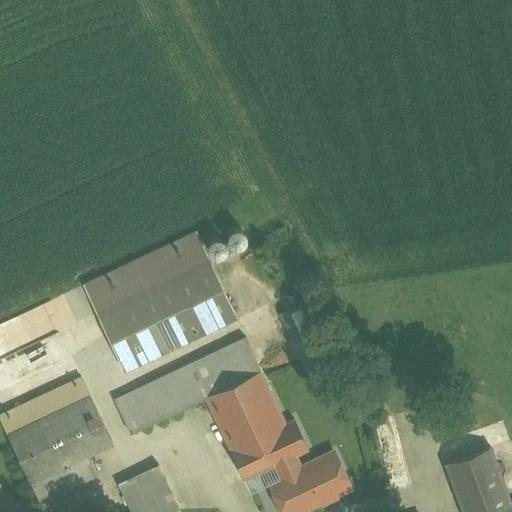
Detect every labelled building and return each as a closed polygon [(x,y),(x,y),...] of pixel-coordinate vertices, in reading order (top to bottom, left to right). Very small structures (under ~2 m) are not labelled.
[(196,234),(86,286),(125,368),(235,316),(209,261),(196,234)] [(66,297),(0,321),(0,354),(61,332),(58,325),(74,319),(66,297)] [(282,312),(305,372),(329,362),(307,303),(282,312)] [(286,422),(246,337),(115,399),(131,434),(206,399),(245,480),(275,465),(260,434),(286,422)] [(82,377),(0,414),(0,417),(40,502),(98,475),(88,454),(113,443),(82,377)] [(286,422),(260,434),(275,465),(277,465),(283,477),(269,483),(282,511),(297,511),(321,500),(322,502),(336,496),(335,494),(351,486),(335,452),(300,469),(294,456),(305,451),(298,437),(302,435),(294,418),(286,422)] [(511,511),(511,504),(511,505),(489,446),(444,463),(462,511),(511,511)] [(159,464),(119,483),(132,511),(176,511),(181,510),(159,464)]
